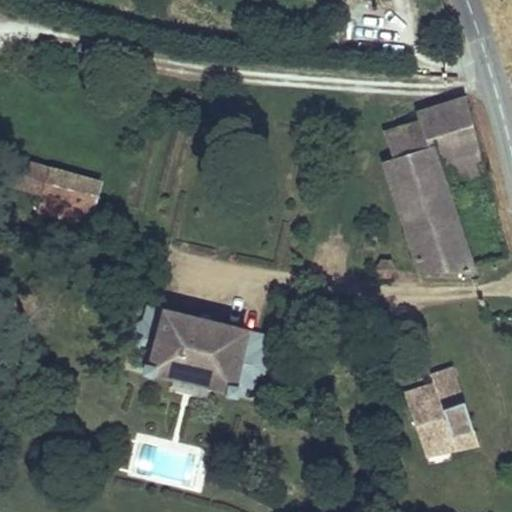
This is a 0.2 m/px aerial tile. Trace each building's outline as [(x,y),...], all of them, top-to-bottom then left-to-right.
[(484,169),(465,92),(415,107),(418,116),(381,128),(390,154),(380,156),(415,268),(478,269),(447,181),(484,169)] [(0,151),(0,182),(40,193),(98,208),(106,179),(0,151)] [(98,208),(40,193),(35,213),(93,228),(98,208)] [(384,257),(379,256),(374,257),(370,260),(367,264),(365,269),(365,274),(368,278),(371,282),(376,284),(381,284),(386,282),(390,279),(392,274),(393,269),(391,264),(388,260),(384,257)] [(276,329),(161,299),(155,319),(144,325),(141,336),(148,346),(144,362),(242,388),(243,388),(247,372),(264,377),(275,371),(278,360),(271,350),(276,329)] [(476,445),(450,370),(427,378),(430,387),(402,397),(418,444),(436,437),(441,453),(476,445)] [(260,392),(264,377),(247,372),(243,388),(260,392)] [(441,453),(436,437),(418,444),(422,457),(441,453)]
